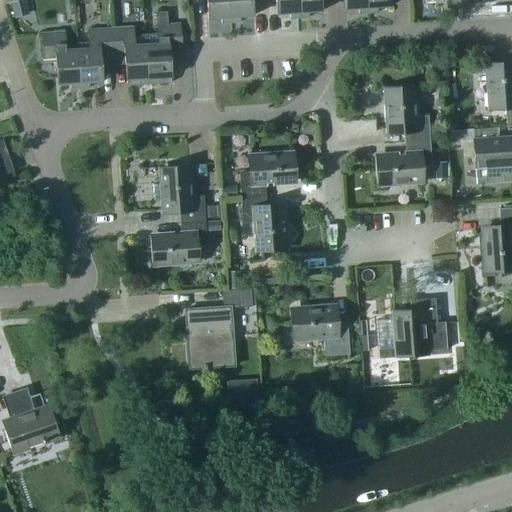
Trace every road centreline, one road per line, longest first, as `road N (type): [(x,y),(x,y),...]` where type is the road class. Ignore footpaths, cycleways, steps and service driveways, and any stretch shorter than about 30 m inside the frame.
road 1 (residential): [(421,236),(331,244),(326,125),(314,101)]
road 2 (residential): [(0,300),(77,287),(82,268),(44,137)]
road 3 (residential): [(211,119),(207,52),(344,43)]
road 4 (residential): [(44,137),(86,125),(211,119)]
road 5 (residential): [(344,43),(511,33)]
road 6 (residential): [(44,137),(0,18)]
